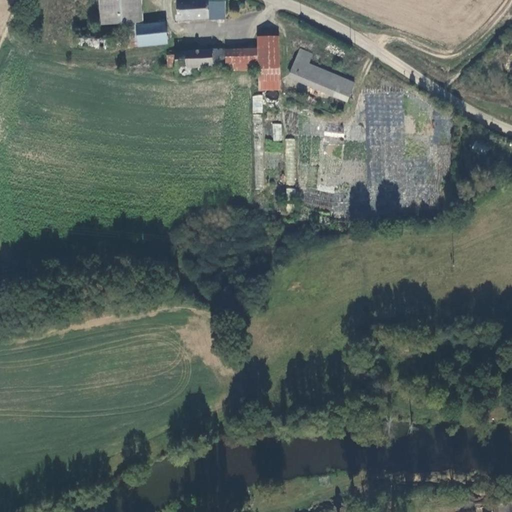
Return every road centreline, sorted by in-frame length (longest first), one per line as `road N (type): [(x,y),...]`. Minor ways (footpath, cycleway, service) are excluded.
road 1 (unclassified): [(511,130),(345,31),(275,0)]
road 2 (track): [(373,51),(397,37),(441,56),(470,48),(510,0)]
road 3 (track): [(511,352),(493,358),(461,391),(457,414),(478,416),(495,395),(495,378)]
